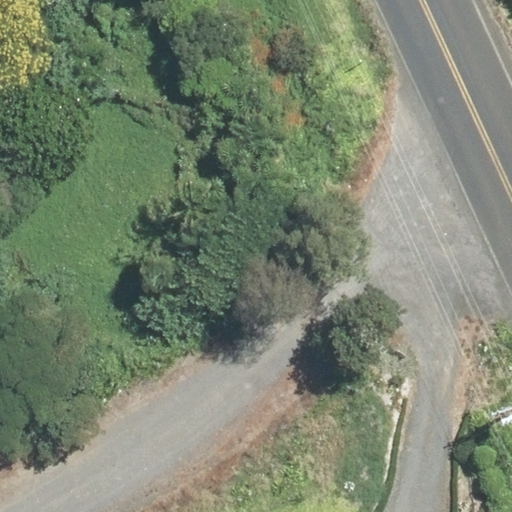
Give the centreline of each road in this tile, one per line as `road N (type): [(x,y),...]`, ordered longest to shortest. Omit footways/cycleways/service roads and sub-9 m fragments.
road 1 (unknown): [(488,148),(355,314),(252,411),(113,511)]
road 2 (tertiary): [(419,0),(511,200)]
